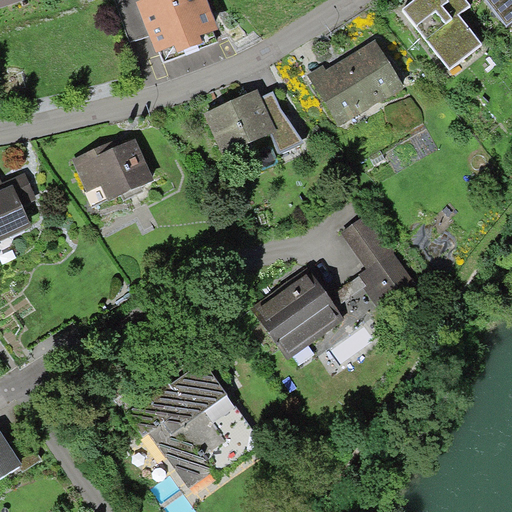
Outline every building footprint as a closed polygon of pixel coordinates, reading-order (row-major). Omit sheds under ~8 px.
[(0,0),(0,9),(26,0),(0,0)] [(148,0),(135,5),(156,58),(160,56),(163,66),(218,44),(215,35),(220,33),(206,0),(148,0)] [(464,0),(417,0),(403,11),(450,70),(482,45),(458,15),(470,7),(464,0)] [(511,0),(483,0),(511,36),(511,0)] [(326,72),(323,66),(307,76),(339,127),(380,102),(382,105),(407,91),(376,41),(326,72)] [(303,144),(278,109),(272,95),(262,100),(258,92),(206,115),(224,157),(273,135),(281,154),(303,144)] [(117,141),(75,161),(90,191),(103,185),(111,201),(153,180),(134,141),(121,147),(117,141)] [(0,241),(30,227),(18,202),(36,193),(28,174),(6,186),(1,178),(0,177),(0,241)] [(370,216),(345,233),(369,267),(333,292),(317,268),(259,308),(292,354),(344,318),(336,306),(368,284),(378,299),(412,276),(370,216)] [(217,350),(117,419),(137,447),(151,437),(189,492),(213,475),(217,479),(265,446),(228,392),(241,383),(217,350)] [(0,429),(0,478),(22,464),(0,429)]
